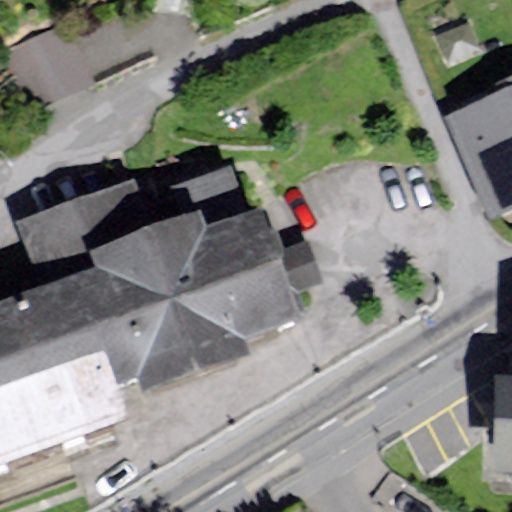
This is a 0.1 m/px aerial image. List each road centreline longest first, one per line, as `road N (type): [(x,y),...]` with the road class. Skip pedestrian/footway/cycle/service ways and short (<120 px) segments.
road 1 (residential): [(347,0),(221,52),(0,185)]
road 2 (secondary): [(190,511),(511,311)]
